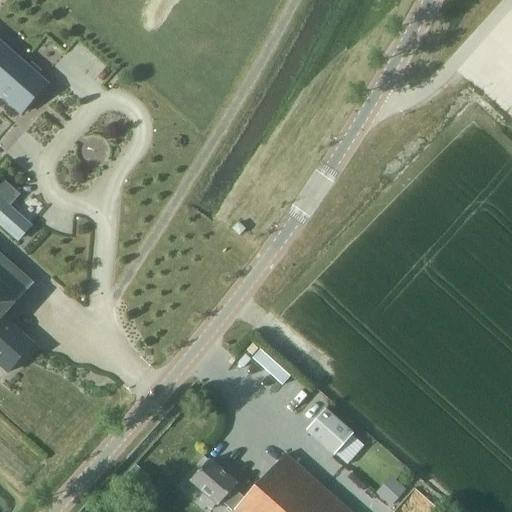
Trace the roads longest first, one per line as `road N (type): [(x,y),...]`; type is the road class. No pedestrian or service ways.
road 1 (unclassified): [(59,511),(169,389),(368,126)]
road 2 (unknown): [(105,230),(141,158),(146,129),(140,111),(114,90),(94,89),(51,149),(54,198),(77,213)]
road 3 (unclassified): [(368,126),(428,93),(511,1)]
road 4 (unknown): [(152,407),(117,339),(105,230)]
road 5 (unclassified): [(368,126),(431,0)]
